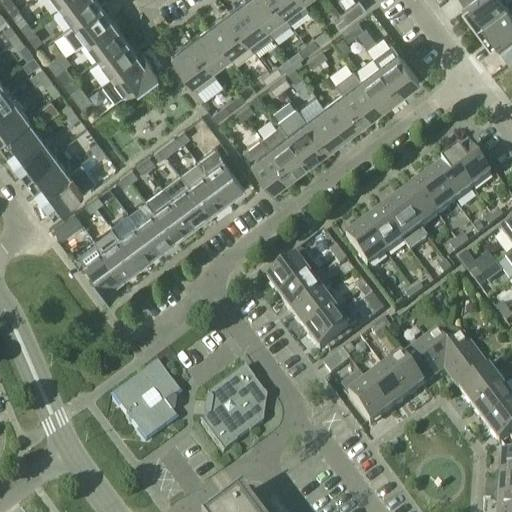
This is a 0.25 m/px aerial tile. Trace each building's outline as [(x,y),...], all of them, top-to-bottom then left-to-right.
[(17,10),(10,0),(0,0),(11,15),(17,10)] [(71,24),(99,3),(96,0),(66,0),(58,7),(71,24)] [(243,0),(241,0),(224,13),(245,41),(252,50),(271,37),(264,27),(243,0)] [(289,23),(271,0),(243,0),(264,27),(271,37),(289,23)] [(307,9),(300,0),(271,0),(289,23),(307,9)] [(346,23),(365,9),(358,0),(356,0),(338,13),(341,16),(346,23)] [(506,1),(508,0),(461,0),(464,4),(462,5),(476,25),(507,2),(506,1)] [(511,44),(511,8),(507,2),(476,25),(491,44),(493,42),(500,53),(511,44)] [(74,49),(84,41),(112,21),(99,3),(71,24),(61,31),(74,49)] [(30,27),(17,10),(11,15),(24,32),(30,27)] [(245,41),(224,13),(206,26),(227,54),(234,64),(252,50),(245,41)] [(346,23),(341,16),(333,22),(338,28),(346,23)] [(97,59),(124,38),(112,21),(84,41),(97,59)] [(357,22),(349,28),(354,34),(362,45),(371,38),(363,28),(362,29),(357,22)] [(227,54),(206,26),(188,40),(209,68),(227,54)] [(40,40),(30,27),(24,32),(33,45),(40,40)] [(354,34),(349,28),(342,34),(347,40),(354,34)] [(18,37),(13,31),(7,36),(12,42),(18,37)] [(23,44),(18,37),(12,42),(16,49),(23,44)] [(109,76),(137,55),(124,38),(97,59),(109,76)] [(317,45),(312,38),(305,44),(309,50),(317,45)] [(215,76),(209,68),(188,40),(169,54),(196,90),(215,76)] [(417,79),(390,43),(371,57),(377,65),(398,93),(417,79)] [(309,50),(305,44),(297,50),(302,56),(309,50)] [(50,67),(64,56),(60,50),(45,60),(50,67)] [(325,56),(321,50),(313,55),(318,62),(325,56)] [(113,101),(155,70),(145,56),(144,57),(141,61),(139,57),(137,55),(109,76),(110,76),(100,83),(113,101)] [(318,62),(313,55),(305,61),(310,67),(318,62)] [(281,72),(276,65),(268,71),(273,78),(281,72)] [(398,93),(377,65),(359,79),(380,106),(398,93)] [(46,74),(41,68),(34,72),(39,79),(46,74)] [(380,106),(359,79),(352,69),(333,83),(341,92),(361,120),(380,106)] [(63,84),(72,77),(67,70),(57,77),(63,84)] [(273,78),(268,71),(260,77),(265,83),(273,78)] [(50,80),(46,74),(39,79),(44,85),(50,80)] [(85,94),(72,77),(63,84),(75,101),(85,94)] [(289,83),(284,77),(276,83),(281,89),(289,83)] [(0,107),(13,98),(0,81),(0,107)] [(281,89),(276,83),(269,88),(273,95),(281,89)] [(361,120),(341,92),(322,106),(343,134),(361,120)] [(244,99),(239,93),(231,98),(236,105),(244,99)] [(80,108),(90,101),(85,94),(75,101),(80,108)] [(257,97),(251,102),(257,109),(262,105),(257,97)] [(0,136),(26,117),(13,98),(0,107),(0,136)] [(215,121),(236,105),(231,98),(210,114),(215,121)] [(73,110),(68,104),(61,109),(66,115),(73,110)] [(252,110),(248,104),(240,110),(245,116),(252,110)] [(343,134),(322,106),(304,119),(325,147),(343,134)] [(78,117),(73,110),(66,115),(71,122),(78,117)] [(245,116),(240,110),(232,115),(237,122),(245,116)] [(0,145),(9,158),(40,135),(26,117),(0,136),(0,145)] [(325,147),(304,119),(286,133),(306,161),(325,147)] [(306,161),(286,133),(279,123),(260,137),(288,175),(306,161)] [(188,137),(183,131),(177,135),(182,142),(188,137)] [(23,176),(54,153),(40,135),(9,158),(23,176)] [(165,155),(182,142),(177,135),(160,148),(165,155)] [(92,136),(85,141),(89,146),(93,152),(100,147),(95,141),(92,136)] [(288,175),(260,137),(241,151),(269,189),(288,175)] [(105,153),(100,147),(93,152),(98,158),(105,153)] [(242,185),(214,147),(196,161),(224,199),(231,193),(233,196),(244,190),(241,186),(242,185)] [(165,155),(160,148),(153,153),(158,160),(165,155)] [(490,178),(468,149),(450,162),(472,191),(490,178)] [(37,194),(67,171),(54,153),(23,176),(37,194)] [(154,163),(149,156),(142,161),(147,168),(154,163)] [(147,168),(142,161),(136,166),(141,172),(147,168)] [(224,199),(196,161),(179,174),(210,217),(211,216),(219,206),(217,204),(224,199)] [(472,191),(450,162),(433,175),(454,204),(472,191)] [(136,176),(131,169),(125,174),(130,181),(136,176)] [(51,213),(81,191),(67,171),(37,194),(51,213)] [(130,181),(125,174),(119,179),(123,185),(130,181)] [(210,217),(179,174),(161,187),(189,224),(197,219),(198,222),(209,216),(210,217)] [(454,204),(433,175),(415,188),(437,217),(454,204)] [(189,224),(161,187),(144,200),(151,209),(176,242),(176,241),(185,232),(182,230),(189,224)] [(437,217),(415,188),(398,201),(427,240),(427,239),(420,230),(437,217)] [(102,202),(97,195),(90,200),(95,206),(102,202)] [(95,206),(90,200),(84,205),(89,211),(95,206)] [(427,240),(398,201),(381,214),(402,243),(410,253),(427,240)] [(80,208),(74,213),(79,221),(83,219),(83,212),(80,208)] [(176,242),(151,209),(134,222),(155,250),(162,245),(164,248),(175,242),(175,243),(176,242)] [(502,218),(497,211),(490,216),(495,223),(502,218)] [(61,238),(81,223),(79,221),(74,213),(73,213),(53,228),(61,238)] [(402,243),(381,214),(363,227),(385,256),(402,243)] [(495,223),(490,216),(483,221),(489,228),(495,223)] [(155,250),(134,222),(117,235),(141,268),(142,267),(141,267),(150,258),(148,256),(155,250)] [(511,250),(511,225),(500,234),(511,250)] [(385,256),(363,227),(345,240),(367,269),(385,256)] [(141,268),(117,235),(99,248),(120,276),(127,271),(129,274),(140,268),(141,268)] [(468,244),(462,237),(456,242),(461,249),(468,244)] [(95,242),(77,255),(81,262),(105,294),(119,283),(118,282),(118,283),(115,279),(118,277),(120,276),(99,248),(95,242)] [(461,249),(456,242),(449,247),(454,254),(461,249)] [(341,254),(335,248),(328,253),(333,259),(341,254)] [(280,300),(308,278),(316,272),(303,254),(266,281),(280,300)] [(346,261),(341,254),(333,259),(339,267),(346,261)] [(465,256),(458,261),(460,264),(469,276),(474,283),(481,277),(476,271),(465,256)] [(450,271),(445,264),(438,269),(443,276),(450,271)] [(486,284),(481,277),(474,283),(479,290),(486,284)] [(293,317),(321,295),(308,278),(280,300),(293,317)] [(366,289),(361,282),(354,287),(359,294),(366,289)] [(423,292),(417,285),(410,290),(416,297),(423,292)] [(372,296),(366,289),(359,294),(365,301),(372,296)] [(416,297),(410,290),(404,295),(409,302),(416,297)] [(305,334),(334,313),(321,295),(293,317),(305,334)] [(507,312),(502,305),(495,310),(500,317),(507,312)] [(319,353),(348,331),(356,325),(342,307),(334,313),(305,334),(319,353)] [(511,319),(507,312),(500,317),(505,324),(511,319)] [(389,328),(383,321),(377,326),(382,333),(389,328)] [(382,333),(377,326),(370,331),(375,338),(382,333)] [(436,332),(401,358),(422,387),(443,371),(447,346),(450,331),(446,330),(441,331),(438,334),(436,332)] [(447,346),(443,371),(459,393),(488,371),(462,336),(460,337),(457,333),(455,332),(450,331),(447,346)] [(354,353),(349,346),(342,351),(347,358),(354,353)] [(350,362),(347,358),(342,351),(323,366),(330,376),(350,362)] [(422,387),(401,358),(383,371),(405,400),(422,387)] [(155,365),(111,398),(144,443),(174,421),(168,412),(168,411),(173,412),(174,403),(169,402),(170,402),(178,395),(155,365)] [(261,425),(265,399),(243,369),(205,397),(210,403),(208,418),(199,424),(222,454),(261,425)] [(405,400),(383,371),(366,384),(388,413),(405,400)] [(472,410),(501,388),(488,371),(459,393),(472,410)] [(388,413),(366,384),(348,398),(369,427),(388,413)] [(485,427),(511,407),(511,403),(501,388),(472,410),(485,427)] [(499,446),(511,435),(511,407),(485,427),(499,446)] [(511,479),(511,456),(502,456),(500,479),(511,479)] [(511,501),(511,479),(500,479),(499,500),(511,501)] [(256,511),(244,495),(220,511),(256,511)] [(511,511),(511,501),(499,500),(498,511),(511,511)]
